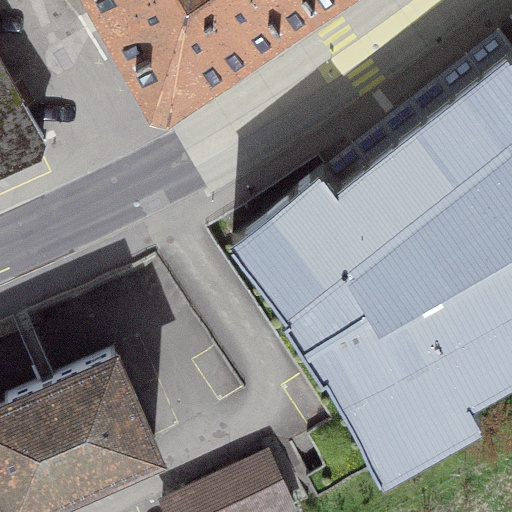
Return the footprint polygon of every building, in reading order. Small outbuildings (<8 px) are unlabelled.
[(169,92),(282,16),(271,0),(103,0),(154,88),(169,92)] [(271,0),(282,16),(305,0),(271,0)] [(511,45),(498,28),(231,233),(379,459),(480,403),(468,384),(511,358),(511,45)] [(0,60),(0,164),(38,148),(42,134),(0,60)] [(0,402),(0,469),(9,490),(10,493),(42,479),(45,486),(154,439),(113,345),(4,392),(7,399),(0,402)] [(273,511),(291,504),(266,449),(161,498),(167,511),(273,511)] [(0,493),(9,490),(0,469),(0,493)]
